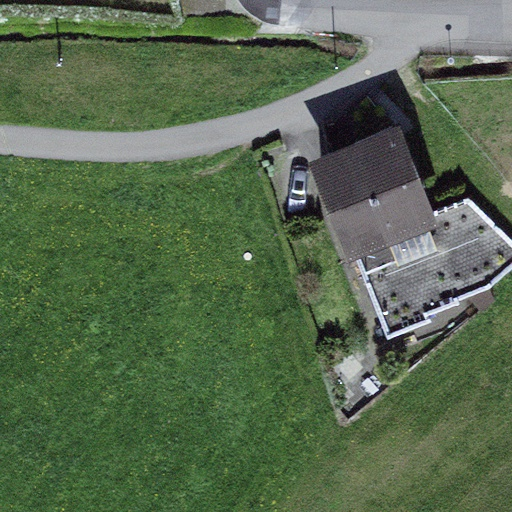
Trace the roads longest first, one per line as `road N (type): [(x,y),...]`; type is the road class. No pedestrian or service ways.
road 1 (residential): [(0,141),(168,149),(313,113),(379,74),(399,18)]
road 2 (residential): [(279,0),(287,8),(399,18)]
